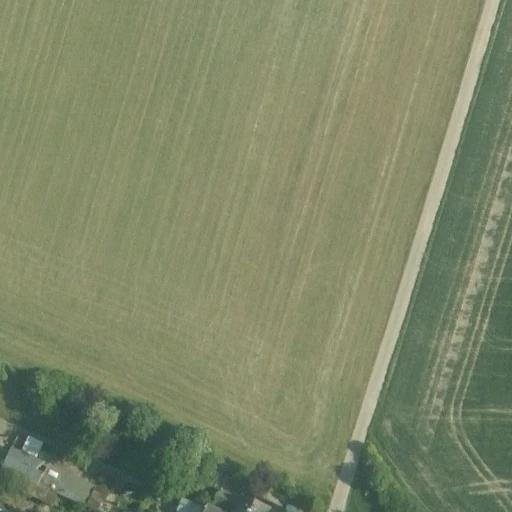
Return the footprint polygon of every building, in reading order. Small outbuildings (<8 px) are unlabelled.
[(39,458),(45,442),(29,437),(23,452),(39,458)] [(13,448),(3,470),(25,480),(35,458),(13,448)] [(93,490),(48,468),(42,480),(87,502),(93,490)] [(244,487),(225,478),(219,492),(239,500),(244,487)] [(265,511),(239,500),(219,492),(212,509),(219,511),(265,511)] [(181,511),(204,511),(206,508),(186,500),(181,511)]
